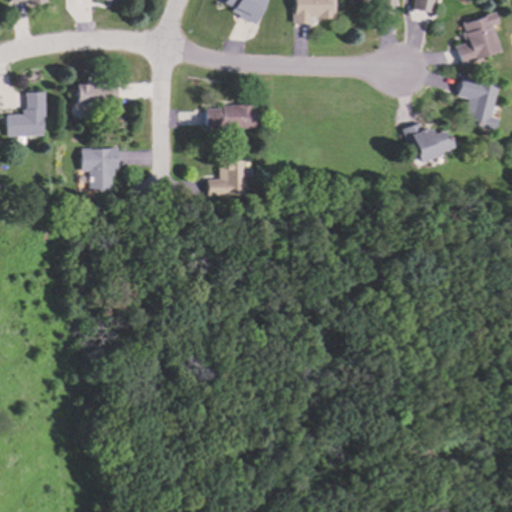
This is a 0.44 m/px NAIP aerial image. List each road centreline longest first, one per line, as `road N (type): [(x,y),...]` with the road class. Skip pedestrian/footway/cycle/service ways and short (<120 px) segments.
road 1 (residential): [(0,56),(88,44),(249,67),(401,73)]
road 2 (residential): [(182,0),(171,52),(166,186)]
